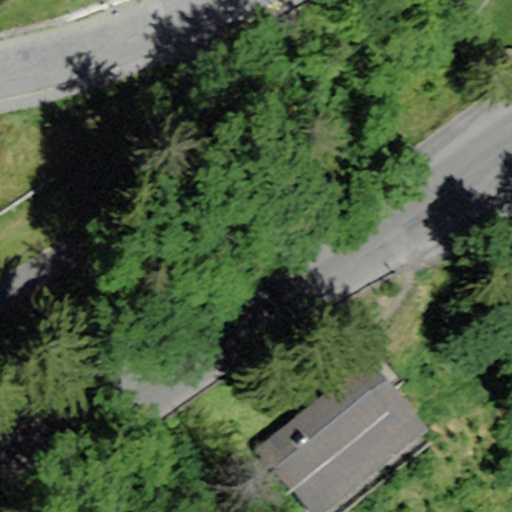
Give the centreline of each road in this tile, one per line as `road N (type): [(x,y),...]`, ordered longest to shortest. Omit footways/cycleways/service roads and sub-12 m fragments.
road 1 (residential): [(0,473),(511,133)]
road 2 (residential): [(0,67),(150,28),(217,0)]
